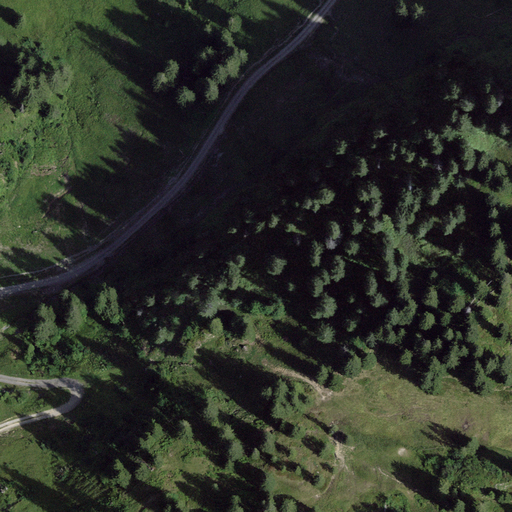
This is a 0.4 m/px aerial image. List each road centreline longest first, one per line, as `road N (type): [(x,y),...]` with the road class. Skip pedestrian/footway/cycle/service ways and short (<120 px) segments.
road 1 (track): [(330,0),(234,108),(178,189),(78,277),(0,292)]
road 2 (track): [(0,376),(66,381),(76,390),(64,403),(0,427)]
